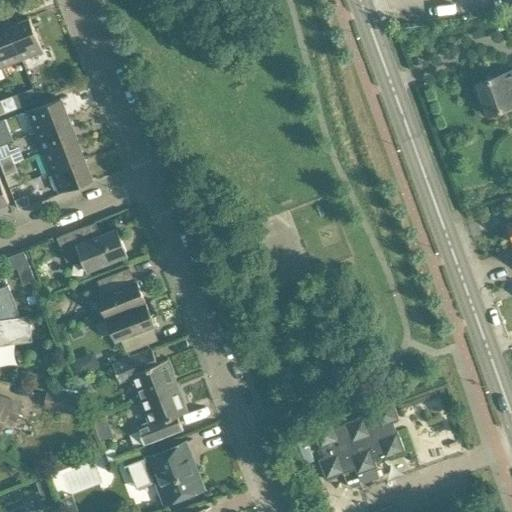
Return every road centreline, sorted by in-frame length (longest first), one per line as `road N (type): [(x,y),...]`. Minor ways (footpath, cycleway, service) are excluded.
road 1 (tertiary): [(511,419),(359,0)]
road 2 (residential): [(271,511),(149,187)]
road 3 (residential): [(149,187),(77,0)]
road 4 (residential): [(0,243),(149,187)]
